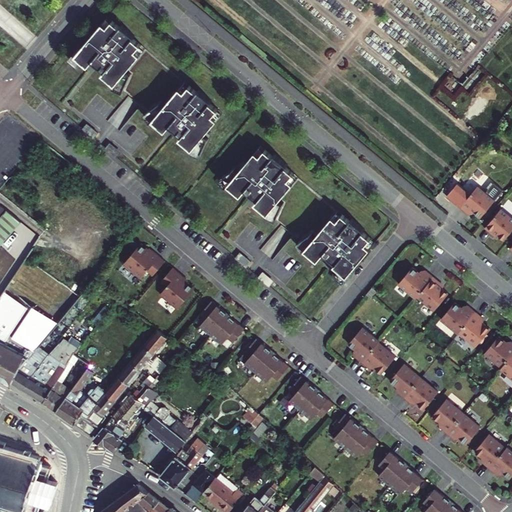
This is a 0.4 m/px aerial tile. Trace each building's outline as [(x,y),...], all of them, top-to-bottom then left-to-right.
[(107,16),(80,48),(93,59),(97,54),(109,64),(107,67),(120,78),(131,64),(145,48),(140,44),(145,38),(138,31),(139,29),(126,18),(125,20),(117,14),(112,20),(107,16)] [(128,83),(135,68),(131,64),(120,78),(128,83)] [(168,100),(157,113),(170,124),(174,119),(186,129),(184,132),(197,143),(208,129),(222,113),(217,109),(222,103),(215,96),(216,94),(203,83),(201,85),(194,79),(189,85),(184,81),(168,100)] [(150,106),(157,113),(168,100),(164,96),(150,106)] [(142,222),(8,114),(0,123),(0,203),(91,275),(142,222)] [(92,128),(87,133),(95,139),(99,134),(92,128)] [(205,148),(212,133),(208,129),(197,143),(205,148)] [(244,164),(233,177),(245,188),(250,183),(262,193),(260,196),(272,206),(284,193),(297,176),(293,173),(298,166),(290,160),(292,158),(279,147),(277,149),(269,142),(264,149),(260,145),(244,164)] [(111,144),(106,149),(114,155),(118,150),(111,144)] [(226,170),(233,177),(244,164),(239,160),(226,170)] [(476,186),(459,207),(466,213),(470,209),(473,211),(472,211),(480,217),(494,200),(476,186)] [(281,212),(288,197),(284,193),(272,206),(281,212)] [(0,203),(0,222),(9,211),(0,203)] [(321,228),(310,242),(323,253),(327,247),(339,257),(337,260),(350,271),(375,241),(370,237),(375,231),(367,225),(369,222),(356,211),(354,214),(346,207),(341,213),(337,210),(321,228)] [(511,218),(500,208),(484,228),(491,234),(494,231),(496,233),(496,234),(503,240),(511,228),(511,218)] [(0,222),(0,243),(8,250),(29,227),(9,211),(0,222)] [(303,235),(310,242),(321,228),(317,225),(303,235)] [(125,262),(142,276),(148,269),(154,274),(166,260),(152,248),(150,251),(147,249),(148,248),(141,242),(125,262)] [(244,257),(240,262),(247,268),(252,263),(244,257)] [(173,266),(162,281),(168,285),(162,292),(180,306),(196,286),(188,280),(187,281),(185,279),(187,276),(173,266)] [(414,298),(415,297),(432,277),(425,271),(421,275),(411,267),(397,284),(414,298)] [(263,273),(259,278),(266,285),(271,279),(263,273)] [(415,297),(432,312),(446,295),(439,289),(437,286),(440,283),(432,277),(415,297)] [(371,287),(365,295),(369,299),(375,291),(371,287)] [(0,376),(12,383),(20,368),(39,345),(59,322),(33,305),(31,308),(4,290),(0,296),(0,376)] [(201,325),(212,334),(229,314),(225,311),(224,312),(222,311),(223,310),(222,310),(223,309),(212,300),(201,314),(206,318),(201,325)] [(457,333),(474,312),(467,306),(463,311),(453,303),(439,319),(456,334),(457,333)] [(457,333),(474,347),(488,330),(481,324),(482,324),(479,322),(482,318),(474,312),(457,333)] [(229,314),(212,334),(222,343),(228,336),(233,341),(245,328),(235,319),(234,320),(233,319),(233,320),(231,318),(232,317),(229,314)] [(353,356),(360,362),(378,342),(379,341),(362,326),(347,343),(357,351),(353,356)] [(154,353),(167,337),(157,329),(144,344),(154,353)] [(497,337),(483,354),(500,368),(511,352),(511,343),(509,341),(507,345),(497,337)] [(33,375),(24,390),(43,401),(53,386),(58,379),(65,370),(67,364),(74,353),(78,347),(64,338),(49,353),(33,375)] [(245,363),(256,372),(273,351),(270,349),(269,350),(267,349),(267,348),(267,347),(257,338),(245,352),(251,356),(245,363)] [(87,344),(83,341),(78,347),(74,353),(79,356),(88,363),(91,360),(80,352),(87,344)] [(378,342),(360,362),(368,369),(371,365),(373,367),(374,367),(381,373),(395,356),(378,342)] [(144,344),(131,360),(141,368),(154,353),(144,344)] [(12,383),(24,390),(33,375),(49,353),(39,345),(20,368),(12,383)] [(273,351),(256,372),(267,381),(272,374),(278,379),(289,365),(279,357),(278,357),(277,357),(275,356),(277,354),(273,351)] [(511,352),(500,368),(498,369),(511,381),(511,352)] [(79,356),(74,353),(67,364),(72,367),(79,356)] [(167,364),(157,355),(150,363),(161,372),(167,364)] [(128,384),(141,368),(131,360),(118,375),(128,384)] [(403,398),(420,377),(403,362),(389,379),(396,385),(395,386),(398,388),(395,391),(403,398)] [(71,389),(56,410),(74,423),(84,410),(90,413),(95,407),(99,403),(97,401),(105,391),(108,388),(100,382),(95,388),(92,389),(89,392),(89,396),(81,406),(73,400),(94,372),(88,367),(71,389)] [(108,388),(105,391),(115,400),(128,384),(118,375),(108,388)] [(136,390),(141,394),(153,381),(148,376),(136,390)] [(290,400),(301,409),(318,389),(314,386),(313,388),(311,386),(312,386),(311,385),(312,384),(302,376),(290,389),(296,394),(290,400)] [(138,398),(143,402),(146,405),(144,408),(153,415),(146,425),(177,450),(192,431),(187,427),(190,424),(187,422),(184,425),(177,419),(176,419),(169,414),(169,410),(165,407),(160,407),(160,408),(151,401),(158,392),(155,390),(158,386),(156,384),(160,380),(156,377),(153,381),(141,394),(138,398)] [(420,377),(403,398),(410,404),(413,400),(416,403),(416,402),(423,408),(437,391),(420,377)] [(43,401),(56,410),(71,389),(58,379),(53,386),(43,401)] [(318,389),(301,409),(311,418),(317,412),(322,416),(334,403),(324,394),(323,395),(322,394),(322,395),(320,393),(321,392),(318,389)] [(99,403),(95,407),(103,414),(104,413),(115,400),(105,391),(97,401),(99,403)] [(143,402),(138,398),(133,394),(132,393),(119,408),(131,418),(143,402)] [(445,433),(462,412),(445,398),(431,415),(438,421),(440,423),(437,427),(445,433)] [(252,406),(245,414),(257,425),(264,417),(252,406)] [(84,410),(74,423),(92,436),(107,416),(104,413),(103,414),(95,407),(90,413),(84,410)] [(131,418),(119,408),(116,412),(114,414),(113,415),(120,421),(125,424),(131,418)] [(462,412),(445,433),(453,439),(455,436),(458,438),(465,444),(480,427),(462,412)] [(334,438),(345,447),(362,427),(359,424),(358,425),(356,424),(356,423),(356,422),(346,413),(335,427),(340,431),(334,438)] [(267,426),(262,421),(254,431),(259,436),(267,426)] [(112,431),(104,426),(95,437),(104,444),(104,443),(115,450),(123,454),(131,442),(123,437),(122,438),(120,436),(123,432),(124,430),(117,425),(112,431)] [(362,427),(345,447),(356,456),(361,449),(367,454),(378,441),(368,432),(367,433),(367,432),(366,433),(364,431),(366,430),(362,427)] [(260,438),(253,433),(249,438),(256,443),(260,438)] [(487,468),(505,448),(487,433),(473,450),(480,456),(482,459),(480,462),(487,468)] [(186,443),(160,475),(175,486),(208,447),(197,438),(190,447),(186,443)] [(505,448),(487,468),(494,474),(498,470),(501,472),(501,471),(509,477),(511,473),(511,451),(506,446),(505,448)] [(0,504),(25,511),(30,496),(37,498),(40,499),(49,496),(52,487),(44,479),(35,476),(37,466),(33,458),(0,448),(0,504)] [(379,476),(390,485),(407,465),(403,462),(402,463),(400,462),(401,461),(400,461),(401,460),(391,451),(379,465),(385,469),(379,476)] [(318,479),(323,473),(315,465),(310,472),(318,479)] [(407,465),(390,485),(400,494),(406,487),(411,492),(423,478),(413,470),(412,471),(411,470),(409,469),(410,467),(407,465)] [(47,470),(37,466),(35,476),(44,479),(47,470)] [(193,484),(185,494),(195,501),(203,492),(215,477),(205,469),(193,484)] [(215,477),(203,492),(210,498),(215,501),(213,503),(221,509),(222,508),(227,511),(228,511),(237,502),(243,494),(236,489),(234,492),(226,486),(230,481),(220,473),(216,478),(215,477)] [(294,511),(311,511),(335,484),(325,475),(294,511)] [(234,492),(236,489),(237,487),(230,481),(226,486),(234,492)] [(138,501),(149,492),(139,483),(121,496),(100,511),(99,511),(123,511),(126,510),(138,501)] [(255,496),(244,508),(241,511),(258,511),(271,496),(276,490),(271,485),(260,499),(255,496)] [(424,511),(443,511),(451,502),(448,499),(447,501),(445,499),(445,498),(445,497),(435,489),(424,502),(429,507),(424,511)] [(149,511),(159,501),(149,492),(138,501),(146,511),(149,511)] [(33,511),(37,498),(30,496),(25,511),(27,511),(33,511)] [(271,496),(258,511),(275,511),(267,506),(270,503),(273,498),(271,496)] [(146,511),(138,501),(126,510),(127,511),(146,511)] [(159,501),(149,511),(165,511),(169,508),(159,501)] [(241,511),(244,508),(237,502),(228,511),(241,511)] [(451,502),(443,511),(462,511),(457,507),(456,508),(455,508),(453,507),(455,505),(451,502)] [(276,511),(278,510),(270,503),(267,506),(275,511),(276,511)]
